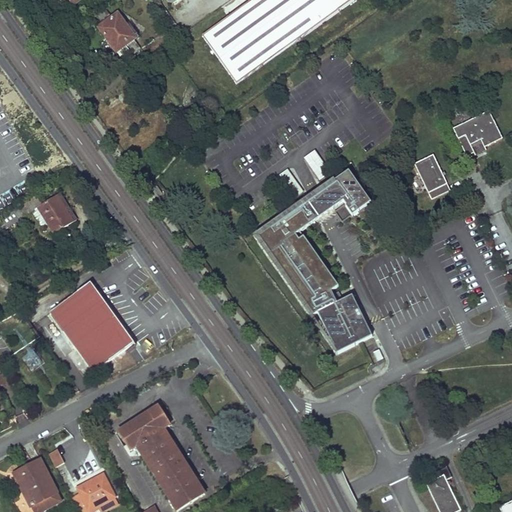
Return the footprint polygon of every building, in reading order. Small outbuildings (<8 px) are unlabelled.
[(253,0),(202,37),(205,42),(237,85),(355,0),(253,0)] [(101,11),(92,17),(97,24),(106,18),(101,11)] [(106,18),(97,24),(121,58),(130,52),(125,45),(135,39),(118,15),(108,22),(106,18)] [(81,18),(75,22),(79,27),(85,23),(81,18)] [(489,112),(453,129),(467,156),(474,153),(471,146),(481,141),(484,149),(503,139),(489,112)] [(331,176),(315,152),(305,159),(320,183),(331,176)] [(433,156),(414,165),(431,201),(450,191),(433,156)] [(372,202),(350,170),(347,174),(369,206),(372,202)] [(303,193),(288,171),(278,178),(293,201),(303,193)] [(299,245),(295,239),(328,217),(345,202),(348,207),(347,208),(354,217),(369,206),(347,174),(316,195),(254,238),(312,317),(317,315),(336,357),(361,346),(373,341),(352,300),(337,307),(334,302),(331,296),(338,291),(304,242),(299,245)] [(37,195),(2,218),(8,228),(33,211),(39,208),(48,222),(56,235),(72,225),(55,198),(43,205),(37,195)] [(39,208),(33,211),(42,226),(48,222),(39,208)] [(98,296),(58,325),(93,374),(121,354),(121,353),(133,344),(98,296)] [(2,339),(0,340),(0,354),(2,358),(10,353),(2,339)] [(31,369),(43,359),(36,352),(24,362),(31,369)] [(158,408),(119,433),(131,451),(137,448),(146,463),(177,511),(205,495),(176,448),(165,430),(170,427),(158,408)] [(41,462),(15,474),(32,506),(34,511),(41,511),(46,510),(62,502),(41,462)] [(446,468),(436,473),(438,479),(444,476),(446,481),(452,479),(446,468)] [(104,476),(78,490),(81,494),(71,499),(78,511),(89,511),(90,511),(101,506),(103,511),(106,511),(119,506),(104,476)] [(438,479),(425,485),(438,511),(458,511),(461,511),(446,481),(444,476),(438,479)] [(501,511),(511,511),(511,502),(499,508),(501,511)]
